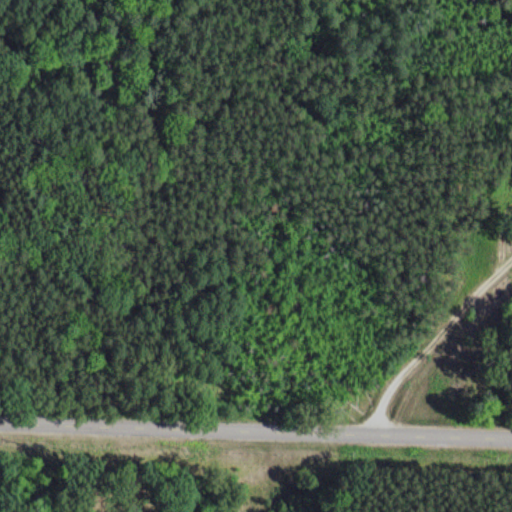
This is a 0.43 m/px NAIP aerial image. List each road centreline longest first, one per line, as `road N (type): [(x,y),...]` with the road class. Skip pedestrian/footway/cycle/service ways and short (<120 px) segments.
road 1 (tertiary): [(0,420),(511,437)]
road 2 (track): [(379,434),(388,389),(511,257)]
road 3 (track): [(146,511),(333,432)]
